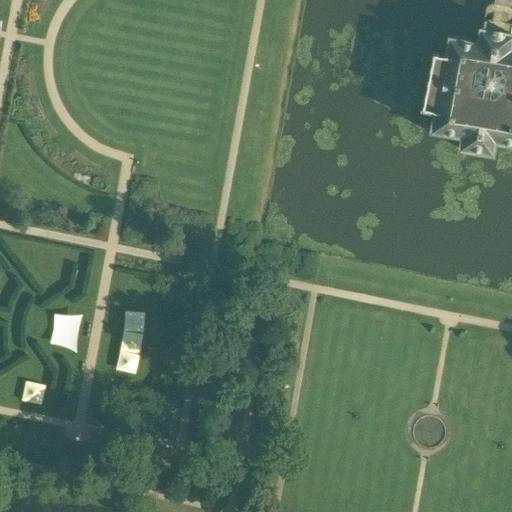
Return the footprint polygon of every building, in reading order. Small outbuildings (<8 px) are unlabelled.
[(511,34),(497,32),(480,29),(478,43),(449,37),(446,56),(433,54),(423,110),(434,112),(431,132),(461,137),(459,150),(494,156),(497,143),(511,146),(511,34)] [(140,306),(121,311),(126,330),(145,325),(140,306)] [(48,342),(74,346),(79,313),(53,309),(48,342)] [(140,355),(145,334),(124,329),(114,370),(131,374),(135,354),(140,355)] [(41,405),(44,386),(24,384),(22,402),(41,405)]
